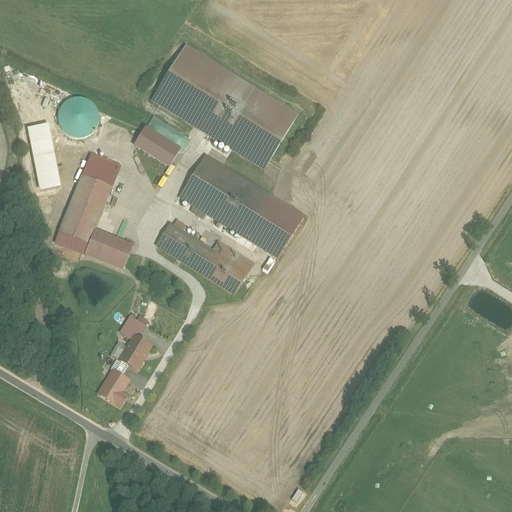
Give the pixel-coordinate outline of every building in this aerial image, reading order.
[(186,46),(155,103),(181,117),(182,116),(184,117),(188,109),(193,112),(197,104),(197,113),(202,104),(202,101),(206,101),(206,92),(198,92),(198,87),(186,80),(194,80),(194,74),(197,74),(197,72),(200,67),(204,69),(205,68),(209,69),(230,69),(186,46)] [(64,102),(65,139),(95,138),(94,131),(102,131),(101,101),(64,102)] [(41,129),(28,130),(32,159),(45,157),(41,129)] [(175,170),(187,150),(150,129),(138,149),(175,170)] [(275,199),(209,158),(206,162),(191,186),(181,203),(196,212),(193,217),(205,225),(208,220),(247,244),(275,199)] [(85,182),(114,193),(123,171),(94,159),(85,182)] [(172,197),(181,203),(191,186),(183,181),(172,197)] [(91,252),(115,194),(114,193),(85,182),(61,239),(91,252)] [(55,223),(60,208),(48,204),(45,215),(43,219),(47,220),(55,223)] [(159,252),(204,280),(219,257),(173,229),(159,252)] [(268,259),(265,272),(273,274),(277,262),(268,259)] [(151,346),(138,338),(145,325),(128,315),(118,333),(129,339),(116,361),(136,372),(151,346)] [(129,381),(112,371),(97,395),(119,409),(128,396),(122,392),(129,381)]
